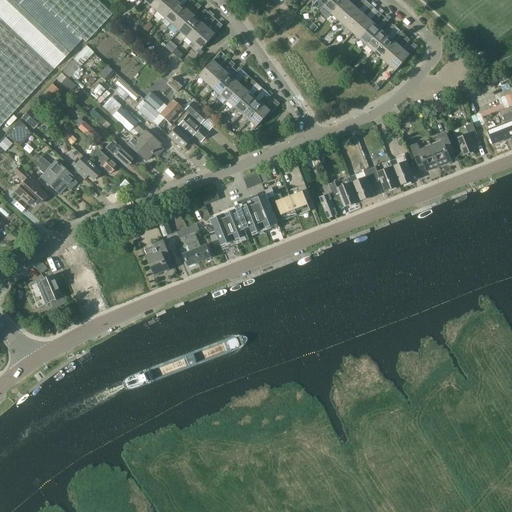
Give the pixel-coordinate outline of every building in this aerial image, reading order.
[(97,0),(0,0),(0,126),(82,39),(85,42),(112,14),(97,0)] [(155,0),(151,6),(158,12),(168,0),(155,0)] [(168,0),(158,12),(165,18),(180,2),(181,0),(168,0)] [(180,2),(165,18),(172,25),(187,8),(194,0),(187,0),(183,5),(180,2)] [(332,13),(343,0),(330,0),(324,7),(324,6),(323,7),(324,8),(320,11),(328,18),(331,14),(331,13),(332,13)] [(338,20),(353,4),(356,0),(349,0),(348,0),(343,0),(332,13),(331,13),(331,14),(338,20)] [(346,26),(360,10),(367,2),(365,0),(362,0),(356,7),(353,4),(338,20),(345,27),(346,26)] [(187,8),(172,25),(179,31),(194,14),(201,6),(198,3),(190,11),(187,8)] [(353,32),(367,16),(375,8),(371,5),(364,13),(360,10),(346,26),(345,27),(352,33),(353,32)] [(194,14),(179,31),(186,37),(201,21),(208,13),(205,9),(198,18),(194,14)] [(360,38),(374,23),(382,14),(378,11),(371,19),(367,16),(353,32),(352,33),(359,39),(360,38)] [(201,21),(186,37),(194,44),(208,27),(209,27),(216,19),(212,16),(205,24),(201,21)] [(367,45),(381,29),(389,21),(385,17),(378,26),(374,23),(360,38),(359,39),(366,46),(367,44),(367,45)] [(148,32),(154,26),(149,22),(143,28),(148,32)] [(208,27),(194,44),(201,50),(216,33),(223,25),(219,22),(212,30),(209,27),(208,27)] [(315,31),(319,27),(314,23),(310,27),(315,31)] [(375,51),(389,35),(396,27),(392,24),(385,32),(381,29),(367,45),(367,44),(366,46),(374,52),(374,51),(375,51)] [(382,57),(396,42),(403,33),(400,30),(392,38),(389,35),(375,51),(374,51),(374,52),(381,58),(381,57),(382,57)] [(158,41),(162,36),(157,32),(153,36),(158,41)] [(388,65),(403,48),(410,40),(407,36),(399,45),(396,42),(382,57),(381,57),(381,58),(388,65)] [(406,51),(403,48),(388,65),(395,71),(410,54),(418,46),(414,42),(406,51)] [(81,65),(93,53),(86,46),(74,59),(81,65)] [(206,83),(221,66),(228,58),(227,56),(225,55),(217,63),(216,62),(214,60),(213,59),(199,76),(206,83)] [(81,65),(74,59),(62,72),(70,78),(81,65)] [(213,89),(228,72),(235,64),(234,63),(232,61),(225,69),(223,68),(221,66),(206,83),(213,89)] [(106,82),(115,72),(107,66),(99,75),(106,82)] [(220,95),(235,79),(242,70),(241,69),(239,67),(232,76),(230,75),(228,72),(213,89),(220,95)] [(228,102),(242,85),(250,77),(248,75),(246,74),(239,82),(238,81),(235,79),(220,95),(228,102)] [(66,89),(71,85),(66,81),(68,79),(64,76),(58,82),(66,89)] [(172,77),(171,78),(170,78),(168,80),(169,81),(166,83),(176,93),(182,86),(172,77)] [(115,84),(134,100),(138,96),(119,79),(115,84)] [(82,89),(85,86),(77,80),(74,83),(82,89)] [(235,108),(250,91),(257,83),(255,82),(253,80),(246,88),(245,87),(242,85),(228,102),(235,108)] [(378,91),(384,84),(381,81),(374,88),(378,91)] [(97,99),(105,89),(99,84),(91,94),(97,99)] [(242,114),(257,98),(264,89),(263,88),(261,86),(253,95),(252,94),(250,91),(235,108),(242,114)] [(101,103),(110,93),(107,91),(103,95),(102,95),(97,100),(101,103)] [(500,104),(481,112),(483,118),(511,105),(511,92),(500,97),(501,98),(498,99),(500,104)] [(249,121),(264,104),(271,96),(270,94),(268,93),(260,101),(259,100),(257,98),(242,114),(249,121)] [(121,105),(112,97),(103,107),(112,115),(121,105)] [(153,97),(148,102),(157,109),(161,113),(165,108),(153,97)] [(280,103),(279,102),(275,99),(268,107),(266,106),(264,104),(249,121),(256,127),(257,127),(269,113),(270,115),(280,104),(280,103)] [(172,100),(165,108),(161,113),(160,114),(166,120),(168,121),(181,107),(172,100)] [(152,123),(160,114),(145,102),(138,111),(152,123)] [(206,116),(192,102),(185,110),(200,123),(206,116)] [(129,131),(134,135),(138,139),(144,131),(136,124),(137,122),(120,107),(112,116),(129,131)] [(42,119),(36,114),(30,108),(21,118),(33,128),(42,119)] [(106,129),(110,124),(96,112),(95,114),(91,110),(88,113),(106,129)] [(505,122),(488,129),(494,144),(511,136),(511,111),(503,115),(505,122)] [(408,123),(420,118),(418,112),(405,117),(408,123)] [(480,113),(471,116),(476,127),(485,124),(480,113)] [(166,120),(160,114),(159,114),(161,116),(154,124),(159,128),(166,120)] [(200,142),(207,134),(187,115),(177,126),(191,138),(193,135),(200,142)] [(31,133),(27,129),(28,128),(19,120),(6,134),(6,135),(15,142),(16,141),(20,145),(31,133)] [(77,127),(84,133),(95,143),(100,136),(90,127),(89,128),(82,121),(77,127)] [(453,131),(456,138),(463,156),(477,150),(472,136),(477,134),(473,123),(465,126),(453,131)] [(181,149),(189,140),(175,128),(167,136),(181,149)] [(145,130),(144,131),(138,139),(156,155),(163,148),(159,145),(160,144),(145,130)] [(72,145),(77,140),(71,135),(70,136),(67,133),(63,136),(67,140),(66,140),(72,145)] [(138,139),(134,135),(126,144),(145,161),(152,153),(155,156),(156,155),(138,139)] [(446,135),(429,141),(439,167),(451,162),(448,154),(453,153),(446,135)] [(0,146),(5,151),(12,143),(5,137),(0,143),(0,146)] [(439,167),(429,141),(411,148),(418,166),(424,164),(427,171),(439,167)] [(125,168),(133,159),(117,145),(109,154),(125,168)] [(100,169),(102,167),(110,174),(117,166),(108,158),(108,159),(96,148),(89,155),(98,163),(96,165),(100,169)] [(93,180),(101,172),(83,155),(79,159),(77,157),(70,166),(80,175),(84,172),(93,180)] [(309,169),(315,167),(311,155),(305,157),(309,169)] [(405,156),(390,162),(400,187),(415,181),(405,156)] [(41,157),(38,160),(42,164),(47,169),(47,170),(65,187),(66,186),(70,190),(70,189),(76,182),(73,179),(74,177),(55,160),(51,165),(41,157)] [(390,162),(369,170),(375,184),(380,182),(384,193),(400,187),(390,162)] [(41,185),(20,166),(18,164),(13,170),(14,172),(13,173),(24,182),(15,192),(29,205),(33,201),(37,205),(45,196),(38,188),(41,185)] [(65,187),(47,170),(40,178),(58,195),(65,187)] [(369,170),(349,177),(359,202),(374,196),(370,186),(375,184),(369,170)] [(262,183),(258,173),(244,179),(247,188),(262,183)] [(343,208),(359,202),(349,177),(328,185),(334,199),(339,198),(343,208)] [(135,189),(125,179),(119,185),(129,195),(135,189)] [(306,184),(288,191),(297,216),(311,211),(308,203),(312,201),(306,184)] [(275,195),(272,188),(265,190),(268,198),(275,195)] [(205,205),(220,199),(216,190),(201,196),(205,205)] [(288,191),(281,194),(268,199),(275,215),(281,213),(284,221),(297,216),(288,191)] [(275,216),(275,215),(268,199),(266,194),(265,195),(253,200),(254,203),(242,208),(242,207),(241,207),(244,213),(239,215),(237,209),(236,209),(236,210),(225,214),(224,214),(224,215),(212,219),(212,220),(211,219),(223,250),(224,250),(222,245),(228,243),(230,247),(237,244),(235,240),(240,238),(242,242),(249,240),(245,229),(249,228),(253,236),(259,233),(259,231),(264,229),(265,231),(272,228),(271,226),(277,223),(278,226),(279,226),(275,216)] [(328,219),(337,215),(329,195),(320,199),(328,219)] [(0,211),(7,217),(11,212),(3,205),(0,208),(0,211)] [(164,237),(172,234),(166,218),(158,222),(164,237)] [(189,235),(200,231),(197,225),(187,229),(189,235)] [(189,235),(187,229),(177,233),(180,239),(189,235)] [(196,236),(191,238),(200,263),(211,258),(206,246),(201,248),(196,236)] [(189,267),(200,263),(191,238),(185,241),(190,252),(184,255),(189,267)] [(73,249),(80,245),(77,241),(70,245),(73,249)] [(163,259),(169,256),(163,242),(144,250),(155,276),(168,270),(163,259)] [(76,269),(86,265),(80,248),(61,255),(65,267),(74,263),(76,269)] [(42,262),(36,268),(41,274),(47,268),(42,262)] [(92,271),(71,280),(77,297),(99,288),(92,271)] [(39,308),(63,298),(54,276),(30,285),(39,308)] [(22,300),(24,292),(17,290),(15,299),(22,300)]
